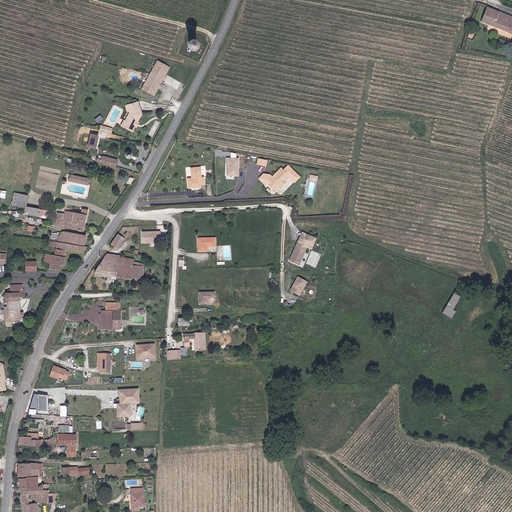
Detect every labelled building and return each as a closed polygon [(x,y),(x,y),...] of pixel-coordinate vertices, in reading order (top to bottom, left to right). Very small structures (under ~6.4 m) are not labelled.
[(511,18),(486,8),(481,23),(511,34),(511,18)] [(170,66),(158,60),(143,88),(154,94),(159,86),(160,83),(164,76),(165,74),(170,66)] [(142,112),(138,101),(127,104),(130,112),(125,120),(128,122),(125,126),(133,130),(142,112)] [(238,176),(240,157),(237,157),(237,153),(231,152),(231,157),(227,157),(226,175),(238,176)] [(102,159),(101,163),(117,167),(119,161),(111,159),(111,157),(104,155),(103,159),(102,159)] [(287,180),(291,176),(297,181),(301,177),(295,171),(290,166),(285,171),(283,168),(269,183),(276,189),(281,184),(283,186),(288,181),(287,180)] [(194,179),(190,180),(191,189),(204,188),(204,186),(207,186),(206,178),(204,178),(203,168),(193,169),(194,179)] [(71,174),(70,180),(70,181),(89,184),(90,178),(71,174)] [(27,206),(28,196),(28,195),(27,195),(19,194),(18,206),(20,206),(27,206)] [(38,208),(27,206),(27,211),(27,213),(37,215),(38,208)] [(54,218),(61,219),(86,224),(89,209),(83,208),(82,213),(68,210),(67,214),(58,212),(58,214),(55,214),(54,218)] [(85,231),(86,224),(61,219),(59,227),(85,231)] [(61,237),(67,237),(68,231),(62,230),(54,233),(53,239),(60,240),(61,237)] [(61,237),(60,240),(85,245),(87,235),(68,231),(67,237),(61,237)] [(160,232),(142,234),(143,244),(161,243),(160,232)] [(125,240),(119,235),(112,245),(117,250),(125,240)] [(297,267),(305,250),(310,253),(315,242),(310,240),(302,236),(297,244),(288,262),(297,267)] [(217,238),(199,238),(199,252),(208,252),(208,247),(217,247),(217,238)] [(88,247),(50,241),(50,245),(57,246),(56,254),(46,253),(45,261),(45,262),(51,263),(50,268),(60,269),(60,264),(65,265),(66,250),(84,253),(88,247)] [(111,277),(117,277),(119,258),(106,257),(94,274),(111,277)] [(128,259),(119,258),(117,277),(133,278),(133,277),(144,278),(144,267),(142,267),(143,265),(134,264),(134,262),(127,261),(128,259)] [(25,270),(36,271),(36,261),(25,261),(25,270)] [(296,281),(288,294),(297,299),(305,286),(296,281)] [(22,319),(21,317),(21,311),(19,297),(24,296),(22,284),(10,286),(11,294),(6,294),(8,307),(9,315),(6,316),(7,322),(22,319)] [(207,304),(207,300),(215,300),(216,292),(200,292),(200,304),(207,304)] [(442,312),(451,317),(456,310),(453,308),(461,296),(454,292),(442,312)] [(118,311),(102,311),(102,330),(111,330),(111,328),(118,328),(118,311)] [(177,325),(193,323),(192,315),(176,317),(177,325)] [(184,340),(189,340),(195,339),(196,351),(206,351),(205,334),(184,335),(184,340)] [(157,358),(156,345),(138,346),(139,360),(157,358)] [(168,352),(168,360),(178,360),(177,351),(168,352)] [(102,353),(103,369),(103,373),(112,373),(111,354),(102,353)] [(68,371),(55,367),(52,377),(65,381),(65,379),(69,381),(72,373),(68,372),(68,371)] [(118,404),(119,417),(133,416),(132,404),(140,403),(139,389),(119,391),(119,397),(121,396),(121,404),(118,404)] [(52,396),(38,395),(31,415),(51,416),(52,396)] [(23,446),(45,445),(50,445),(50,440),(41,440),(41,433),(28,433),(28,437),(23,436),(23,446)] [(65,434),(66,444),(68,444),(70,444),(70,451),(76,451),(75,444),(74,434),(65,434)] [(19,475),(27,475),(39,474),(38,463),(25,463),(19,463),(19,475)] [(69,467),(69,474),(69,475),(77,474),(77,467),(69,467)] [(29,482),(29,477),(26,477),(19,478),(19,487),(38,486),(38,481),(29,482)] [(146,509),(146,490),(134,490),(134,496),(133,496),(132,509),(146,509)] [(20,504),(22,504),(34,503),(34,493),(20,494),(20,504)] [(58,493),(57,493),(49,493),(34,493),(34,503),(56,502),(56,496),(58,496),(58,493)] [(22,504),(22,511),(35,511),(35,507),(34,507),(34,503),(22,504)]
